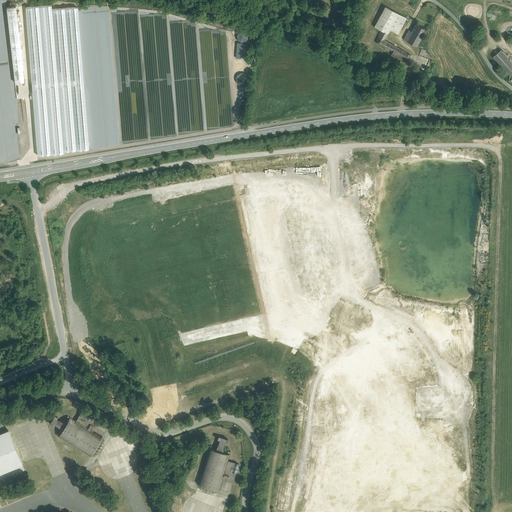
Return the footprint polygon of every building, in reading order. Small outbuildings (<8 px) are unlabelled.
[(352,0),(340,0),(338,6),(349,9),(352,0)] [(16,7),(7,8),(15,83),(24,82),(16,7)] [(385,7),(374,27),(382,31),(393,11),(385,7)] [(406,19),(393,11),(382,31),(387,34),(390,28),(398,33),(406,19)] [(426,30),(416,24),(412,31),(422,37),(426,30)] [(246,39),(247,37),(246,35),(245,33),(243,32),(241,31),(239,32),(237,33),(236,35),(236,37),(236,39),(238,41),(239,42),(241,42),(243,42),(245,41),(246,39)] [(387,34),(382,31),(378,38),(381,39),(384,41),(387,34)] [(422,37),(412,31),(411,32),(409,31),(404,40),(406,41),(416,47),(422,37)] [(384,41),(381,39),(379,44),(397,54),(400,49),(384,41)] [(247,44),(237,43),(236,58),(246,59),(247,44)] [(405,52),(400,49),(397,54),(395,57),(401,61),(405,52)] [(511,73),(511,62),(501,50),(494,57),(510,76),(511,73)] [(401,61),(399,64),(405,67),(411,56),(405,52),(401,61)] [(419,55),(417,63),(427,67),(430,59),(419,55)] [(76,420),(70,417),(68,416),(66,418),(68,420),(66,423),(60,420),(57,419),(58,417),(55,415),(50,423),(53,425),(53,423),(57,426),(62,430),(60,433),(58,432),(56,435),(58,436),(90,456),(102,437),(93,431),(98,422),(82,411),(76,420)] [(4,421),(0,423),(0,479),(24,469),(22,464),(23,463),(9,429),(8,429),(4,421)] [(215,449),(211,448),(212,446),(209,445),(208,447),(197,483),(219,490),(223,479),(233,482),(238,463),(228,460),(230,454),(230,451),(228,450),(227,453),(223,452),(224,446),(225,441),(227,442),(228,439),(219,436),(218,439),(219,439),(218,444),(215,449)]
